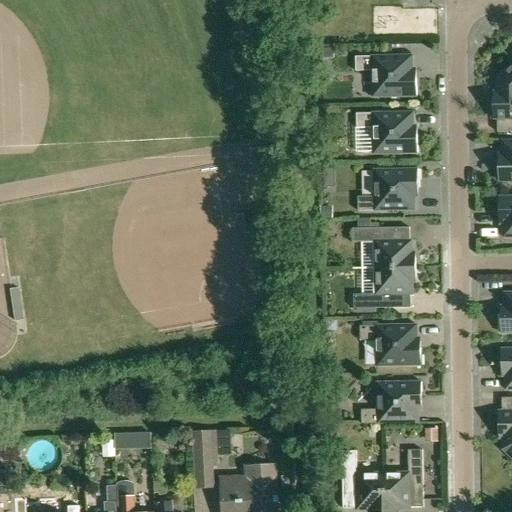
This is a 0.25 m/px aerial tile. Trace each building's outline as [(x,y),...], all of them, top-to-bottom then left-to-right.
[(334,48),(319,49),(319,59),(334,58),(334,48)] [(373,98),(417,97),(417,69),(413,69),(413,56),(356,57),(356,72),(372,71),(373,98)] [(511,65),(497,82),(497,92),(493,92),(494,120),(497,120),(498,133),(511,132),(511,65)] [(374,155),(418,154),(418,126),(414,126),(414,113),(357,114),(357,128),(373,128),(374,155)] [(511,140),(502,141),(502,154),(498,154),(499,182),(511,181),(511,140)] [(415,198),(419,198),(418,170),(374,171),(374,197),(358,197),(358,212),(415,211),(415,198)] [(511,197),(499,198),(500,225),(503,225),(503,238),(511,238),(511,197)] [(321,206),(321,219),(333,219),(333,206),(321,206)] [(375,243),(376,269),(416,268),(416,253),(412,253),(412,241),(410,241),(410,228),(353,229),(353,243),(375,243)] [(417,283),(416,268),(376,269),(376,295),(354,295),(354,309),(411,308),(411,295),(413,295),(413,283),(417,283)] [(511,293),(504,293),(505,306),(501,307),(501,334),(511,334),(511,293)] [(377,367),(422,366),(421,339),(417,339),(417,326),(360,326),(361,341),(377,341),(377,367)] [(511,349),(502,350),(502,377),(506,377),(506,391),(511,390),(511,349)] [(362,425),(382,424),(419,424),(419,410),(422,410),(422,383),(377,384),(378,410),(362,410),(362,425)] [(503,450),(511,458),(511,398),(502,399),(502,412),(499,412),(499,439),(503,439),(503,450)] [(218,431),(194,432),(195,459),(196,459),(197,488),(215,487),(214,467),(220,467),(219,455),(218,431)] [(0,444),(0,495),(10,495),(8,444),(0,444)] [(383,473),(383,511),(398,511),(399,510),(411,510),(411,508),(424,508),(423,451),(408,451),(409,473),(383,473)] [(383,511),(383,473),(357,474),(357,452),(343,452),(343,509),(357,509),(357,511),(369,511),(368,511),(383,511)] [(250,478),(221,480),(222,511),(278,511),(278,504),(279,504),(279,499),(277,499),(276,467),(250,468),(250,478)] [(118,511),(134,511),(133,484),(131,482),(128,481),(125,481),(122,482),(119,483),(118,484),(117,484),(118,511)] [(105,511),(118,511),(117,484),(107,484),(108,502),(105,502),(105,511)] [(48,498),(48,511),(61,511),(61,498),(48,498)] [(158,511),(171,511),(172,502),(158,503),(158,511)]
